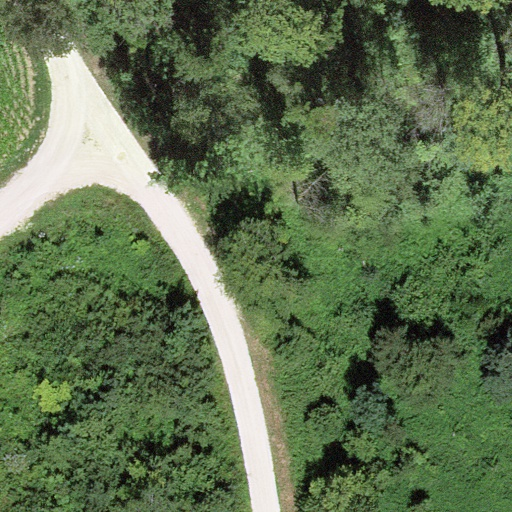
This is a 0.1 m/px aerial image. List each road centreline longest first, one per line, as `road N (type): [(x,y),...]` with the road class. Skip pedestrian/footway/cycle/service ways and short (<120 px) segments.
road 1 (track): [(262,511),(207,278),(98,123)]
road 2 (track): [(16,0),(98,123),(0,201)]
